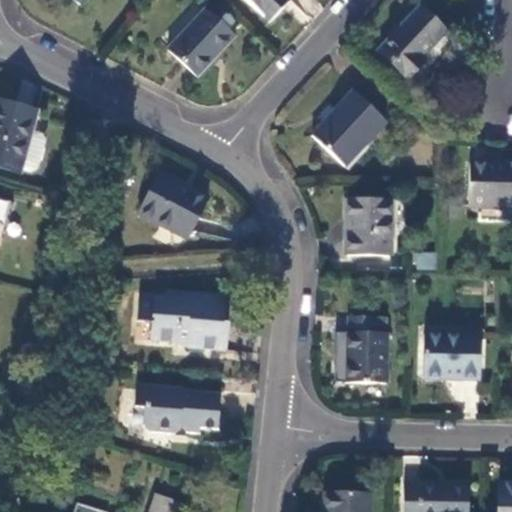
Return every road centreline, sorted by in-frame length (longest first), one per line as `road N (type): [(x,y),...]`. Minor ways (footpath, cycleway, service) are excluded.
road 1 (residential): [(275,427),(291,259),(285,226),(260,184),(223,152)]
road 2 (residential): [(223,152),(0,41)]
road 3 (residential): [(275,427),(511,435)]
road 4 (residential): [(223,152),(364,0)]
